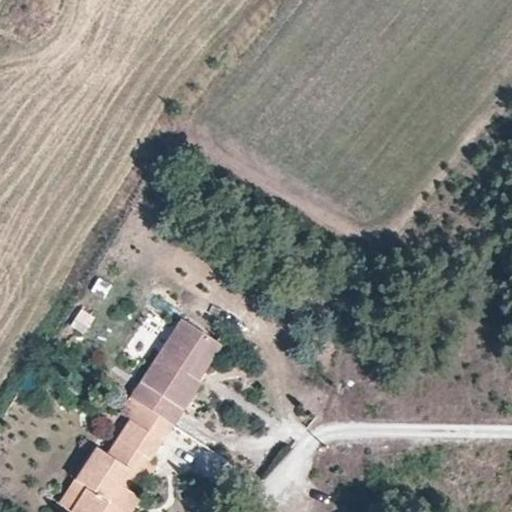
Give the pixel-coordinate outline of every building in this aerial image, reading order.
[(197,379),(187,373),(210,337),(182,318),(131,396),(173,423),(200,381),(197,379)] [(197,379),(221,343),(210,337),(187,373),(197,379)] [(173,423),(131,396),(120,413),(131,420),(162,440),(173,423)] [(129,511),(140,496),(130,490),(121,484),(142,453),(150,458),(162,440),(131,420),(108,455),(97,447),(77,479),(87,486),(72,510),(74,511),(129,511)] [(130,490),(150,458),(142,453),(121,484),(130,490)] [(255,485),(269,501),(305,471),(292,454),(255,485)] [(72,510),(87,486),(77,479),(61,503),(72,510)]
